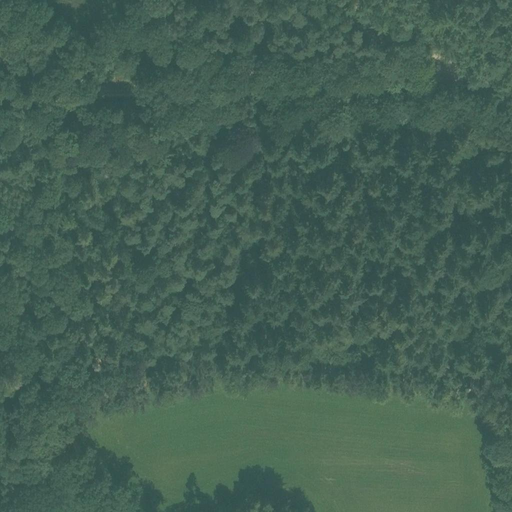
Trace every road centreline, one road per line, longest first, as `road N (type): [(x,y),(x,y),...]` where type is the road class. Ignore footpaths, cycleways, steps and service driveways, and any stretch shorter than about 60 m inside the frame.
road 1 (track): [(0,83),(511,82)]
road 2 (track): [(452,88),(448,67),(436,57),(341,0)]
